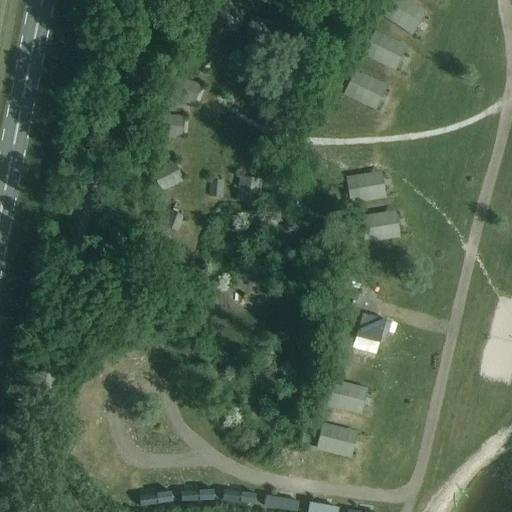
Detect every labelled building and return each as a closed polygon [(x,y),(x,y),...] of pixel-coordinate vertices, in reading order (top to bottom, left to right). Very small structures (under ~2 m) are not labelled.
[(384,25),(414,40),(426,16),(396,1),(384,25)] [(367,61),(397,76),(409,52),(379,37),(367,61)] [(344,98),(374,113),(386,89),(355,74),(344,98)] [(347,206),(383,203),(381,177),(345,180),(347,206)] [(361,245),(396,242),(394,216),(358,219),(361,245)] [(382,320),(358,313),(351,337),(375,343),(382,320)] [(327,412),(359,421),(367,393),(335,384),(327,412)] [(314,454),(346,463),(354,435),(322,426),(314,454)] [(295,477),(296,465),(282,465),(282,477),(295,477)]
